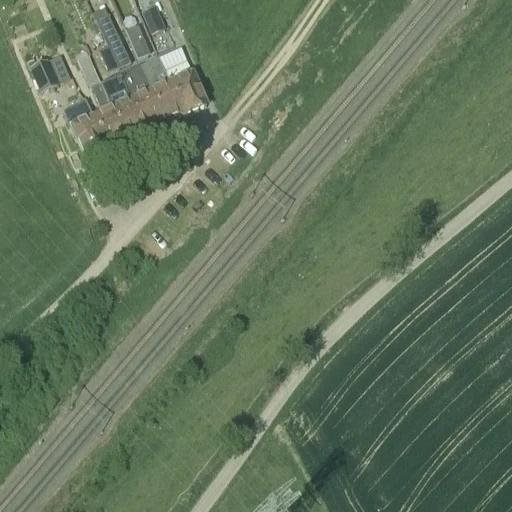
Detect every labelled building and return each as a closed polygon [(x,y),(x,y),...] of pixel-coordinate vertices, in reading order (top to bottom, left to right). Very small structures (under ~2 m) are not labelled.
[(152,40),(164,34),(154,11),(142,16),(152,40)] [(91,17),(95,25),(107,19),(104,12),(91,17)] [(95,25),(107,52),(119,46),(107,19),(95,25)] [(136,64),(149,59),(137,30),(124,35),(136,64)] [(107,78),(117,74),(107,52),(98,56),(107,78)] [(99,88),(85,55),(74,59),(89,93),(99,88)] [(169,87),(167,84),(163,76),(157,63),(140,70),(151,95),(165,126),(182,119),(182,120),(183,120),(169,87)] [(57,90),(47,66),(30,73),(41,97),(57,90)] [(165,126),(151,95),(140,70),(120,79),(130,104),(145,137),(153,133),(153,131),(165,126)] [(169,87),(183,120),(206,110),(190,75),(167,84),(169,87)] [(136,140),(145,137),(130,104),(120,79),(99,88),(110,113),(124,144),(135,139),(136,140)] [(101,117),(92,121),(107,153),(106,152),(124,144),(110,113),(99,88),(89,93),(90,95),(91,94),(101,117)] [(107,153),(92,121),(91,118),(68,128),(84,163),(107,153)]
